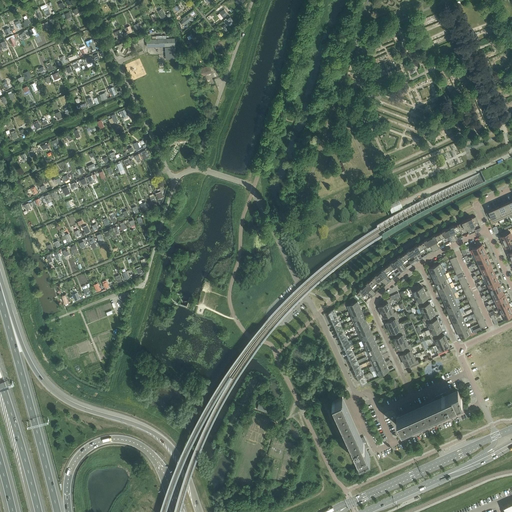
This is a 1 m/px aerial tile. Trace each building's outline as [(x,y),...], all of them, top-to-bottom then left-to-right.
[(47,7),(48,9),(45,10),(47,16),(51,14),(47,3),(41,6),(42,9),(47,7)] [(187,16),(181,21),(184,25),(190,20),(187,16)] [(146,40),(146,48),(165,47),(166,60),(176,60),(175,39),(146,40)] [(216,50),(222,48),(220,41),(214,43),(216,50)] [(199,69),(202,77),(211,73),(209,68),(210,67),(209,66),(199,69)] [(61,110),(55,112),(58,120),(64,118),(61,110)] [(115,121),(117,124),(120,123),(116,113),(111,115),(114,121),(115,121)] [(132,166),(131,163),(133,163),(130,157),(124,159),(127,168),(132,166)] [(87,177),(90,183),(98,180),(95,173),(87,177)] [(36,186),(28,189),(31,196),(39,193),(36,186)] [(162,190),(156,193),(158,199),(164,196),(162,190)] [(404,193),(389,200),(392,206),(407,199),(404,193)] [(503,204),(509,216),(511,214),(511,209),(508,202),(503,204)] [(503,204),(498,206),(504,218),(509,216),(503,204)] [(493,208),(499,220),(504,218),(498,206),(493,208)] [(499,220),(493,208),(488,211),(494,223),(499,220)] [(467,219),(473,232),(476,231),(474,226),(475,225),(475,223),(478,222),(476,216),(472,218),(472,217),(467,219)] [(473,232),(467,219),(462,222),(459,224),(461,229),(465,228),(465,229),(467,229),(470,234),(473,232)] [(88,224),(83,227),(86,234),(92,232),(88,224)] [(448,229),(454,241),(457,240),(454,233),(460,230),(458,224),(454,226),(453,225),(451,226),(451,227),(448,229)] [(443,231),(440,233),(442,238),(448,235),(451,243),(454,241),(448,229),(445,230),(445,229),(442,230),(443,231)] [(501,239),(502,241),(511,237),(511,235),(510,232),(509,233),(508,230),(501,233),(502,235),(501,236),(502,239),(501,239)] [(66,243),(72,240),(69,233),(63,235),(66,243)] [(433,236),(430,238),(436,250),(439,248),(436,241),(442,238),(440,233),(439,233),(435,235),(435,234),(432,235),(433,236)] [(508,247),(508,249),(511,247),(511,237),(502,241),(505,248),(508,247)] [(421,243),(424,248),(430,244),(433,251),(436,250),(430,238),(427,239),(427,238),(424,240),(424,241),(421,243)] [(415,246),(412,248),(420,260),(422,258),(418,251),(424,248),(421,243),(418,245),(417,244),(414,245),(415,246)] [(472,249),(474,254),(484,249),(483,247),(482,244),(480,245),(476,247),(472,249)] [(404,253),(407,258),(413,255),(417,261),(420,260),(412,248),(410,250),(409,249),(407,250),(407,251),(404,253)] [(474,254),(477,258),(487,254),(484,249),(474,254)] [(395,259),(404,271),(406,269),(402,262),(407,258),(404,253),(400,256),(400,255),(397,257),(398,258),(395,259)] [(477,258),(479,263),(489,259),(487,254),(477,258)] [(387,265),(391,270),(396,266),(401,273),(404,271),(395,259),(393,261),(392,260),(390,262),(390,263),(387,265)] [(489,259),(479,263),(481,268),(491,264),(489,259)] [(429,268),(431,273),(443,268),(441,263),(429,268)] [(481,268),(483,273),(493,269),(491,265),(492,265),(491,264),(481,268)] [(382,270),(379,272),(388,283),(391,280),(386,274),(391,270),(387,265),(384,268),(383,267),(381,269),(382,270)] [(443,268),(431,273),(434,278),(445,273),(443,274),(441,269),(443,268)] [(483,273),(486,278),(495,274),(493,269),(483,273)] [(375,276),(372,279),(376,283),(381,279),(386,285),(388,283),(379,272),(377,274),(376,273),(374,275),(375,276)] [(434,278),(436,283),(448,278),(445,273),(434,278)] [(486,278),(488,283),(497,279),(495,274),(486,278)] [(436,283),(438,288),(450,283),(448,284),(446,279),(448,278),(436,283)] [(364,285),(374,295),(376,293),(371,288),(376,283),(372,279),(369,281),(368,281),(366,283),(364,285)] [(488,283),(490,288),(500,284),(497,279),(488,283)] [(450,283),(438,288),(440,293),(452,288),(450,283)] [(500,284),(490,288),(492,293),(502,289),(500,284)] [(374,295),(364,285),(362,288),(361,287),(359,289),(360,290),(357,293),(361,297),(366,292),(371,298),(374,295)] [(412,292),(414,297),(425,292),(423,286),(420,288),(419,285),(409,289),(410,293),(412,292)] [(454,293),(452,288),(440,293),(443,298),(454,293)] [(492,293),(495,298),(505,293),(504,293),(502,289),(492,293)] [(428,297),(425,292),(414,297),(416,302),(415,303),(416,306),(426,301),(425,299),(428,297)] [(456,298),(454,293),(443,298),(445,303),(456,298)] [(507,298),(505,293),(495,298),(497,303),(507,298)] [(379,306),(381,312),(392,307),(390,302),(392,301),(390,298),(380,302),(382,305),(379,306)] [(456,298),(445,303),(447,308),(457,303),(455,299),(457,298),(456,298)] [(507,298),(497,303),(499,308),(509,303),(507,298)] [(348,305),(350,310),(360,306),(358,301),(348,305)] [(426,301),(416,306),(418,309),(419,308),(421,313),(433,308),(430,302),(427,304),(426,301)] [(123,303),(115,306),(117,311),(125,308),(123,303)] [(447,308),(449,313),(459,308),(457,303),(447,308)] [(509,303),(499,308),(501,313),(511,308),(509,303)] [(350,316),(362,311),(360,306),(350,310),(352,315),(350,316)] [(387,316),(388,318),(397,314),(396,311),(394,312),(392,307),(381,312),(384,317),(387,316)] [(433,308),(421,313),(424,318),(422,319),(423,322),(433,317),(432,315),(435,313),(433,308)] [(461,313),(459,308),(449,313),(452,318),(461,313)] [(511,315),(511,309),(511,308),(501,313),(504,319),(511,315)] [(329,311),(332,318),(337,316),(334,309),(329,311)] [(362,311),(350,316),(353,321),(364,316),(362,311)] [(452,318),(454,323),(464,318),(461,313),(452,318)] [(399,317),(397,314),(388,318),(389,321),(386,322),(388,328),(399,323),(397,318),(399,317)] [(353,321),(355,326),(366,321),(364,316),(353,321)] [(426,324),(429,329),(440,324),(437,319),(434,320),(433,317),(423,322),(425,325),(426,324)] [(464,318),(454,323),(456,328),(466,323),(464,318)] [(369,326),(366,321),(355,326),(357,331),(369,326)] [(394,332),(395,335),(405,330),(403,327),(402,328),(399,323),(388,328),(391,333),(394,332)] [(456,328),(458,332),(470,327),(468,328),(466,323),(456,328)] [(440,324),(429,329),(431,334),(429,335),(431,338),(440,333),(439,331),(442,329),(440,324)] [(371,331),(369,326),(357,331),(359,336),(371,331)] [(470,327),(458,332),(461,338),(465,336),(465,337),(468,335),(468,334),(472,332),(470,327)] [(405,330),(395,335),(396,337),(393,339),(396,344),(407,339),(405,334),(406,333),(405,330)] [(373,335),(371,331),(359,336),(362,341),(373,335)] [(434,340),(436,345),(447,340),(445,335),(442,336),(440,333),(431,338),(432,341),(434,340)] [(362,341),(364,346),(375,340),(373,335),(362,341)] [(407,339),(396,344),(398,349),(401,348),(402,351),(412,346),(411,343),(409,344),(407,339)] [(375,340),(364,346),(366,351),(378,345),(375,340)] [(447,340),(436,345),(438,350),(436,351),(438,354),(448,350),(447,347),(450,345),(447,340)] [(380,350),(378,345),(366,351),(368,355),(380,350)] [(412,346),(402,351),(403,353),(400,355),(403,360),(414,355),(412,350),(413,349),(412,346)] [(368,355),(370,360),(382,355),(380,350),(368,355)] [(370,360),(373,365),(384,360),(382,355),(370,360)] [(414,355),(403,360),(405,365),(408,364),(410,367),(419,362),(418,359),(416,360),(414,355)] [(384,360),(373,365),(375,370),(387,365),(384,360)] [(387,365),(375,370),(377,370),(379,375),(382,373),(382,374),(385,373),(385,372),(389,370),(387,365)] [(364,375),(359,378),(362,385),(367,382),(364,375)] [(396,418),(401,429),(463,401),(458,390),(447,395),(446,392),(436,396),(437,400),(396,418)] [(357,456),(360,463),(370,458),(366,448),(369,446),(364,436),(361,438),(343,396),(332,401),(350,443),(349,443),(353,454),(354,453),(356,457),(357,456)] [(257,409),(268,413),(270,407),(259,403),(257,409)] [(511,511),(511,502),(508,505),(504,507),(503,507),(505,511),(511,511)]
